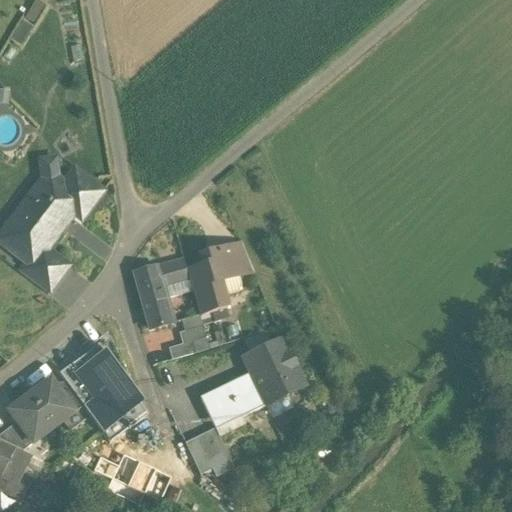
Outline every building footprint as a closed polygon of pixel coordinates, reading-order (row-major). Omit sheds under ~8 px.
[(73,172),(63,186),(54,180),(44,181),(0,238),(0,246),(22,263),(30,252),(26,249),(32,241),(47,252),(73,218),(81,224),(103,195),(73,172)] [(47,252),(32,241),(26,249),(30,252),(22,263),(26,267),(19,276),(47,298),(69,269),(47,252)] [(252,272),(239,242),(224,247),(225,249),(228,248),(237,277),(252,272)] [(225,249),(198,258),(202,268),(188,273),(189,279),(200,319),(211,316),(211,315),(225,311),(225,312),(227,312),(219,286),(237,279),(237,277),(228,248),(225,249)] [(183,263),(157,270),(161,285),(189,279),(188,273),(186,274),(183,263)] [(157,270),(135,276),(139,293),(161,285),(157,270)] [(161,285),(139,293),(149,330),(172,325),(161,285)] [(225,311),(211,315),(211,316),(213,324),(228,321),(225,312),(225,311)] [(202,327),(179,334),(182,346),(191,343),(205,339),(202,327)] [(182,346),(168,350),(172,363),(195,356),(191,343),(182,346)] [(282,343),(250,358),(257,373),(250,376),(265,408),(304,389),(282,343)] [(93,366),(87,357),(60,377),(68,387),(84,409),(83,409),(84,412),(95,404),(76,379),(93,366)] [(84,412),(102,436),(121,422),(140,408),(124,386),(126,385),(105,357),(93,366),(76,379),(95,404),(84,412)] [(250,376),(200,400),(215,432),(265,408),(250,376)] [(58,395),(50,384),(29,399),(53,431),(74,416),(58,395)] [(84,409),(68,387),(58,395),(74,416),(83,409),(84,409)] [(53,431),(29,399),(8,415),(16,426),(32,447),(53,431)] [(147,418),(140,408),(121,422),(128,432),(147,418)] [(16,426),(0,437),(0,443),(22,454),(32,447),(16,426)] [(210,434),(184,446),(199,476),(212,470),(216,480),(229,474),(210,434)] [(0,480),(4,473),(15,452),(0,445),(0,480)] [(32,460),(15,452),(4,473),(21,482),(22,480),(32,460)] [(93,454),(83,475),(98,481),(105,465),(97,462),(99,457),(93,454)] [(147,475),(100,454),(99,457),(97,462),(105,465),(118,471),(144,482),(147,475)] [(98,481),(96,485),(109,491),(118,471),(105,465),(98,481)] [(144,482),(118,471),(109,491),(147,508),(156,487),(144,482)] [(21,482),(4,473),(0,480),(0,491),(21,503),(30,487),(21,482)] [(46,492),(22,480),(21,482),(30,487),(21,503),(36,511),(46,492)] [(159,508),(173,511),(180,489),(166,484),(159,508)]
